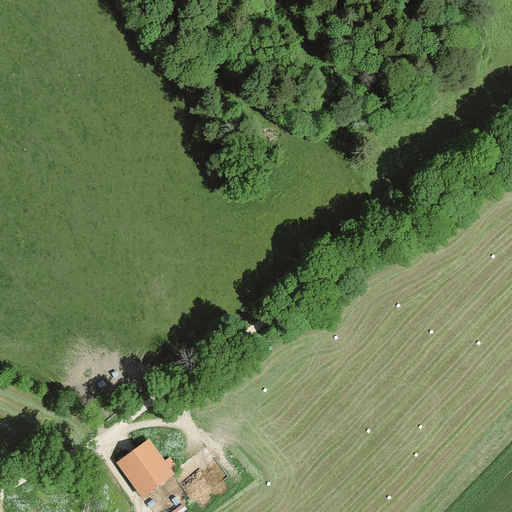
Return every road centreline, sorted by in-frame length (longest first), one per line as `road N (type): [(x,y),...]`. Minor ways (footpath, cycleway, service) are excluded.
road 1 (track): [(0,493),(101,439),(511,146)]
road 2 (track): [(193,447),(183,425),(168,422),(112,431),(87,511)]
